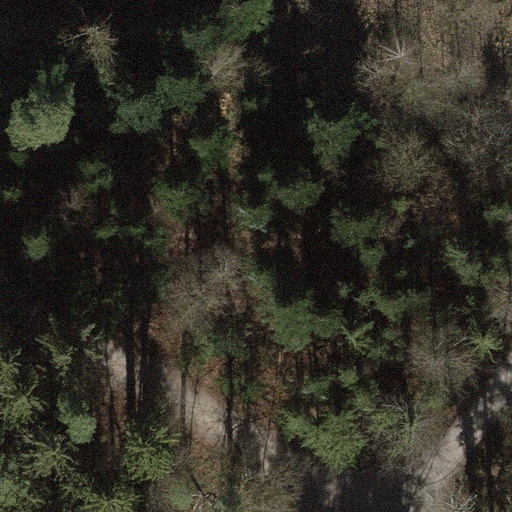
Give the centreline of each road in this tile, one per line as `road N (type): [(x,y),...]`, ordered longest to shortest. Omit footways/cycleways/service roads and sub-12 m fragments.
road 1 (track): [(0,284),(97,338),(350,511)]
road 2 (track): [(406,511),(511,370)]
